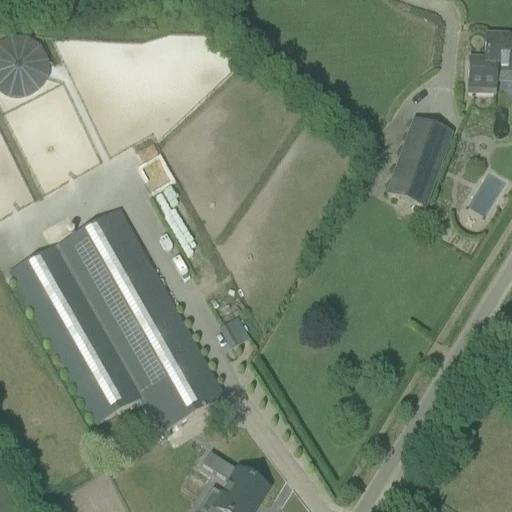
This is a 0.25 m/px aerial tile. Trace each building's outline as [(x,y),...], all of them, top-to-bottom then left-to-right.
[(483,62),(479,62),(468,62),(467,97),(493,98),(494,74),(511,74),(510,86),(511,86),(511,40),(484,39),(483,62)] [(0,95),(3,98),(7,100),(12,101),(17,101),(21,101),(26,100),(30,98),(34,95),(38,91),(41,87),(43,83),(44,78),(44,74),(44,69),(43,64),(41,60),(38,56),(34,52),(30,50),(26,48),(21,46),(17,46),(12,46),(7,48),(3,50),(0,51),(0,95)] [(450,136),(431,129),(413,123),(386,198),(423,211),(450,136)] [(52,251),(9,275),(95,428),(137,404),(152,429),(158,426),(164,435),(223,402),(117,215),(58,248),(52,251)] [(238,321),(220,329),(230,350),(248,342),(238,321)] [(252,511),(266,492),(249,481),(213,459),(205,472),(227,485),(211,511),(213,511),(252,511)]
